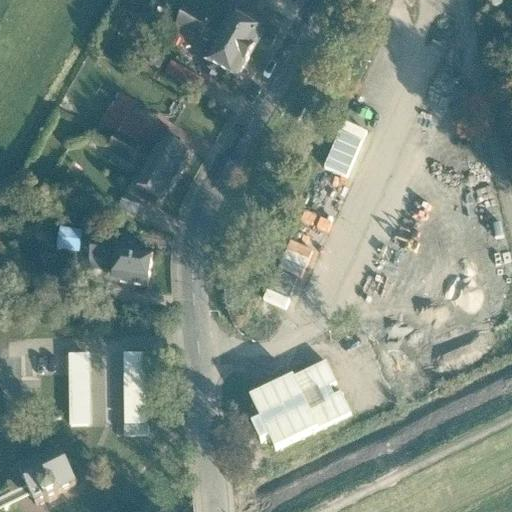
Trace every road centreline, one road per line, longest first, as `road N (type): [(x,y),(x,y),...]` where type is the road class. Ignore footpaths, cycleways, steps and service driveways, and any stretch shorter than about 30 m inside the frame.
road 1 (unclassified): [(323,0),(214,185),(194,265),(199,350)]
road 2 (unclassified): [(217,511),(199,350)]
